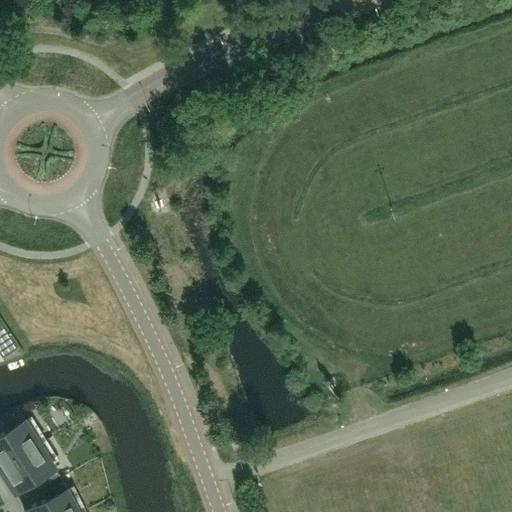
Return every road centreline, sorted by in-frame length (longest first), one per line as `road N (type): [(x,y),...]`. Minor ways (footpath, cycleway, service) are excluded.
road 1 (tertiary): [(74,198),(152,338),(220,511)]
road 2 (tertiary): [(90,122),(201,62),(366,3)]
